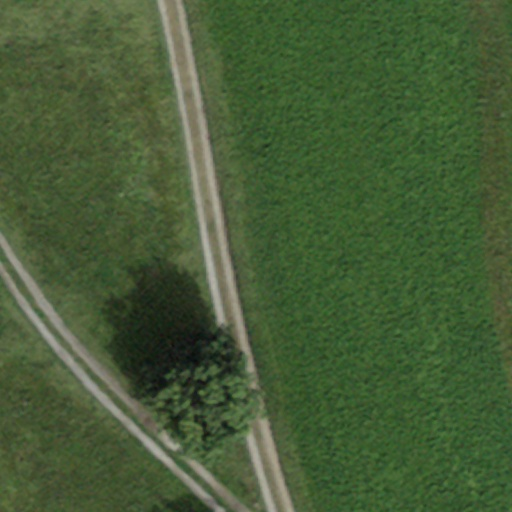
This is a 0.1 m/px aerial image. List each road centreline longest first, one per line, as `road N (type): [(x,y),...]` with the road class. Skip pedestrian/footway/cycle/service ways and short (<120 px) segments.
road 1 (track): [(281,511),(237,338),(175,0)]
road 2 (track): [(231,511),(54,335),(0,240)]
